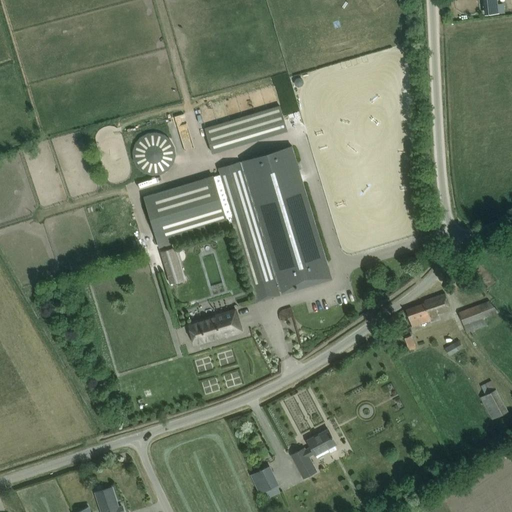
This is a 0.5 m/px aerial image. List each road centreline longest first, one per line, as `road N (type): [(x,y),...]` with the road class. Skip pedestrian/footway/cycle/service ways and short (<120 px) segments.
road 1 (unclassified): [(134,439),(229,406),(340,347),(437,273),(456,238)]
road 2 (unclassified): [(456,238),(443,200),(432,0)]
road 3 (unclassified): [(0,482),(134,439)]
